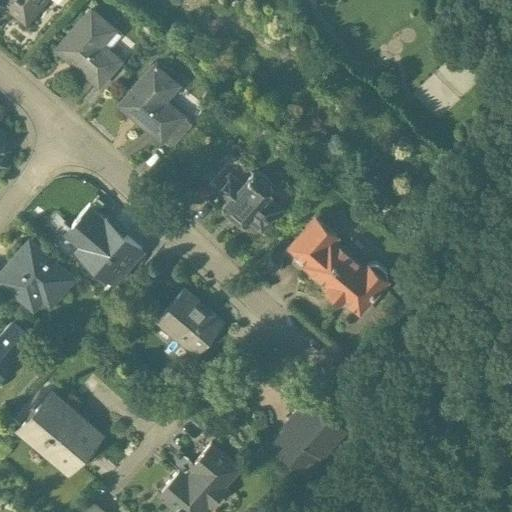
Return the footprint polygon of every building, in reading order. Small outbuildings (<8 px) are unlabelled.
[(0,0),(0,9),(2,10),(5,9),(7,8),(9,6),(26,20),(43,0),(0,0)] [(91,8),(57,48),(99,84),(120,59),(98,40),(109,27),(114,30),(115,29),(91,8)] [(155,64),(120,103),(162,140),(164,139),(184,116),(161,96),(173,82),(177,85),(178,84),(155,64)] [(184,116),(164,139),(172,147),(192,124),(184,116)] [(254,172),(234,154),(210,181),(228,197),(223,203),(245,222),(250,217),(262,227),(280,206),(266,194),(271,188),(272,189),(273,188),(272,187),(273,186),(271,182),(269,178),(266,176),(263,173),(256,170),(254,172)] [(123,234),(111,224),(112,223),(106,218),(105,219),(88,205),(72,224),(88,239),(78,250),(112,280),(113,281),(126,266),(141,248),(124,233),(123,234)] [(366,263),(333,235),(337,230),(317,213),(292,241),(310,257),(307,260),(330,280),(328,283),(343,296),(345,293),(360,307),(388,275),(388,266),(378,258),(369,259),(366,263)] [(72,276),(30,239),(0,273),(0,276),(25,298),(33,288),(49,302),(72,276)] [(126,266),(113,281),(112,280),(104,288),(115,298),(136,275),(126,266)] [(222,320),(184,286),(157,316),(195,350),(222,320)] [(0,337),(0,371),(11,359),(12,360),(13,358),(30,337),(13,322),(0,337)] [(101,436),(50,390),(19,425),(67,468),(85,447),(88,450),(101,436)] [(301,415),(296,411),(288,421),(292,425),(280,438),(308,463),(340,426),(313,402),(301,415)] [(189,477),(180,469),(163,489),(179,504),(178,505),(183,509),(184,508),(188,511),(195,511),(209,497),(213,500),(225,487),(221,484),(238,465),(212,442),(194,462),(199,466),(189,477)] [(109,511),(110,511),(92,496),(77,511),(109,511)]
